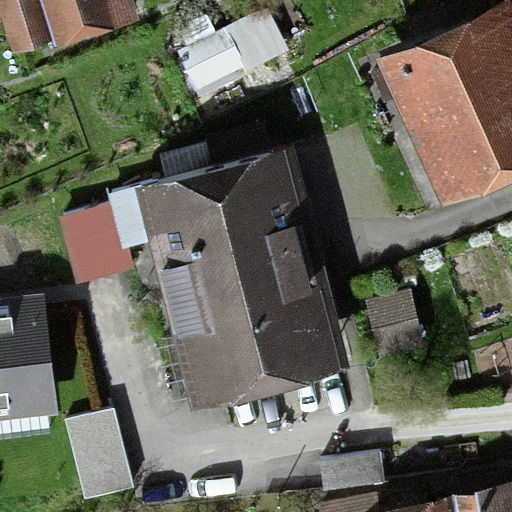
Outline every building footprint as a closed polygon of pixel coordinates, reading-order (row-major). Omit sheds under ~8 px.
[(11,0),(24,38),(126,5),(124,0),(11,0)] [(453,167),(511,144),(511,47),(505,29),(415,63),(453,167)] [(201,365),(316,342),(279,160),(164,182),(201,365)] [(408,288),(370,294),(377,333),(415,326),(408,288)] [(0,408),(51,402),(38,296),(0,300),(0,408)] [(129,479),(111,409),(71,419),(89,489),(129,479)] [(378,446),(318,452),(321,483),(381,477),(378,446)]
